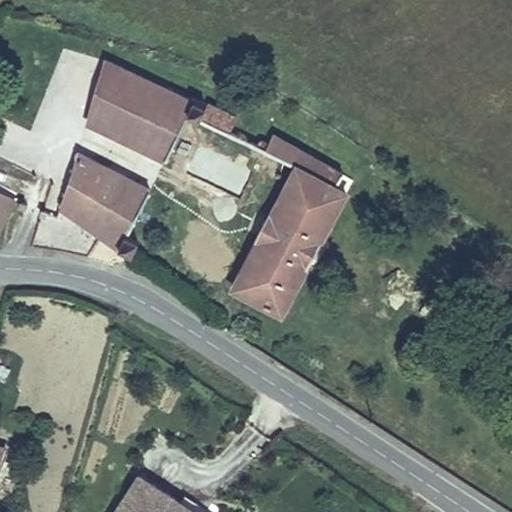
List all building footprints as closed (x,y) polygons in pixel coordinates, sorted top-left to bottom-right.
[(179,119),(186,104),(114,72),(89,124),(160,159),(179,119)] [(203,113),(186,104),(179,119),(217,137),(227,118),(206,108),(203,113)] [(0,118),(0,153),(17,161),(30,131),(0,118)] [(277,311),(338,189),(326,183),(333,172),(262,138),(254,155),(289,173),(232,288),(277,311)] [(52,204),(123,238),(147,187),(76,154),(52,204)] [(0,231),(13,202),(0,197),(0,231)] [(123,238),(114,257),(123,264),(134,244),(123,238)] [(0,447),(0,474),(6,477),(14,452),(0,447)] [(205,511),(139,471),(113,511),(205,511)]
